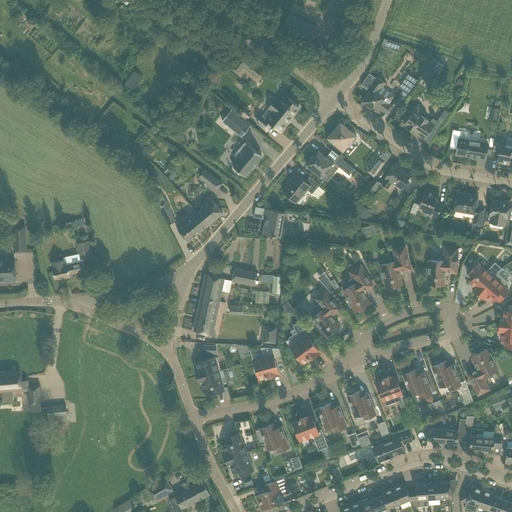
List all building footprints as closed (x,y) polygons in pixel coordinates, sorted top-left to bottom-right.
[(310,42),(317,26),(289,12),(281,28),(310,42)] [(383,45),(398,50),(401,43),(386,38),(383,45)] [(248,74),(255,66),(242,56),(231,69),(240,76),(244,71),(248,74)] [(433,58),(420,77),(430,84),(443,64),(433,58)] [(369,73),(361,85),(364,88),(362,91),(367,95),(362,101),(379,113),(381,110),(387,114),(392,106),(389,104),(395,96),(383,88),(386,84),(376,76),(375,77),(369,73)] [(399,107),(418,80),(409,74),(399,87),(403,90),(394,103),(399,107)] [(287,123),(299,108),(286,97),(279,105),(275,101),(269,108),(273,112),(266,121),(261,117),(257,122),(266,130),(272,124),(281,131),(287,123)] [(488,106),(488,117),(498,117),(499,107),(488,106)] [(445,109),(437,121),(442,124),(450,113),(445,109)] [(250,126),(230,110),(222,120),(241,137),(250,126)] [(409,112),(403,120),(406,122),(404,125),(407,126),(406,127),(414,133),(414,132),(418,134),(417,135),(424,140),(430,132),(434,125),(428,120),(421,115),(414,110),(412,113),(410,111),(409,112)] [(343,152),(356,136),(340,122),(327,138),(343,152)] [(488,143),(468,139),(469,133),(453,130),(450,148),(456,149),(455,154),(485,160),(488,143)] [(510,156),(511,156),(511,145),(505,144),(506,141),(495,139),(493,150),(499,151),(497,162),(509,164),(510,156)] [(262,156),(249,146),(244,142),(234,155),(238,159),(233,166),(245,176),(262,156)] [(318,150),(306,165),(321,177),(333,163),(318,150)] [(339,156),(334,162),(349,175),(354,169),(339,156)] [(374,177),(385,161),(379,156),(367,171),(374,177)] [(402,167),(395,162),(385,177),(386,178),(381,184),(386,187),(390,181),(401,188),(411,175),(401,169),(402,167)] [(282,191),(290,197),(295,202),(306,189),(312,194),(320,184),(317,183),(310,176),(305,182),(296,174),(291,180),(292,181),(284,191),(283,191),(282,191)] [(214,177),(206,187),(214,193),(222,183),(214,177)] [(372,194),(380,182),(373,178),(365,190),(372,194)] [(436,218),(438,214),(442,204),(436,202),(439,194),(426,188),(422,198),(419,206),(426,209),(424,213),(436,218)] [(470,197),(470,195),(457,193),(455,202),(454,210),(474,214),(473,224),(481,225),(482,218),(484,208),(476,207),(478,199),(470,197)] [(204,207),(197,213),(202,220),(196,226),(200,232),(222,214),(208,198),(201,204),(204,207)] [(492,200),(490,210),(490,212),(486,211),(484,221),(489,221),(489,223),(505,225),(506,219),(507,220),(508,213),(510,203),(492,200)] [(159,204),(169,224),(175,222),(170,211),(170,210),(166,201),(159,204)] [(359,204),(354,212),(366,220),(369,214),(362,209),(364,207),(359,204)] [(280,238),(283,238),(285,229),(282,228),(285,212),(264,208),(263,215),(266,216),(263,234),(274,235),(273,237),(279,237),(279,236),(280,237),(280,238)] [(188,242),(200,232),(196,226),(202,220),(197,213),(194,210),(184,218),(187,221),(177,229),(182,234),(188,242)] [(362,227),(364,235),(376,232),(375,224),(362,227)] [(26,251),(25,226),(13,227),(14,252),(26,251)] [(80,258),(92,255),(88,240),(77,243),(80,258)] [(411,269),(405,246),(393,248),(396,261),(381,264),(383,273),(381,273),(383,282),(385,282),(386,288),(388,288),(390,289),(394,288),(395,286),(402,284),(399,270),(401,270),(401,271),(411,269)] [(456,272),(457,249),(445,248),(444,261),(429,260),(428,268),(427,268),(426,278),(428,278),(428,284),(430,284),(431,286),(435,286),(437,284),(444,285),(445,270),(447,270),(446,272),(456,272)] [(84,261),(66,265),(65,259),(52,262),(53,268),(55,280),(70,276),(70,274),(86,271),(84,261)] [(0,282),(16,281),(15,260),(0,260),(0,280),(0,282)] [(473,288),(479,293),(501,268),(495,262),(487,271),(478,263),(468,274),(473,278),(470,282),(474,286),(473,288)] [(373,286),(361,265),(350,271),(356,283),(343,290),(347,298),(346,299),(351,307),(352,306),(356,311),(357,310),(359,311),(363,309),(363,307),(369,303),(362,290),(363,289),(364,291),(373,286)] [(257,272),(234,268),(232,281),(255,286),(257,272)] [(501,268),(479,293),(485,298),(487,297),(491,301),(495,297),(499,301),(508,290),(504,286),(508,282),(497,273),(501,268)] [(326,271),(320,274),(329,290),(335,287),(326,271)] [(205,274),(199,304),(218,308),(224,278),(205,274)] [(273,281),(273,292),(280,292),(280,275),(262,274),(262,281),(273,281)] [(257,290),(257,301),(269,302),(269,290),(257,290)] [(339,326),(330,315),(331,313),(332,315),(340,308),(324,290),(315,298),(323,308),(312,318),(317,324),(316,325),(322,333),(323,332),(327,336),(329,335),(331,336),(334,333),(334,331),(339,326)] [(287,302),(282,306),(284,308),(284,311),(294,312),(287,302)] [(218,308),(199,304),(193,330),(212,334),(218,308)] [(244,314),(245,304),(231,304),(231,313),(244,314)] [(501,317),(500,325),(511,326),(511,305),(510,305),(509,312),(504,311),(503,317),(501,317)] [(319,351),(309,338),(312,335),(301,320),(293,326),(302,339),(291,347),(297,355),(296,357),(298,361),(301,361),(303,363),(319,351)] [(511,326),(500,325),(499,333),(501,333),(501,339),(506,339),(505,346),(511,346),(511,326)] [(277,327),(264,326),(263,342),(276,343),(277,327)] [(254,360),(256,369),(255,370),(256,375),(258,375),(259,379),(278,373),(274,358),(281,356),(279,348),(261,347),(263,357),(254,360)] [(490,354),(489,354),(486,349),(484,350),(482,349),(478,351),(478,353),(472,356),(478,369),(477,370),(476,369),(467,374),(478,395),(489,389),(483,378),(497,371),(493,363),(495,362),(490,354)] [(218,370),(220,370),(216,357),(196,362),(198,368),(195,369),(198,376),(218,370)] [(461,385),(453,364),(447,367),(445,361),(440,363),(438,362),(434,363),(434,365),(432,366),(440,387),(447,384),(449,389),(461,385)] [(432,393),(424,372),(418,375),(416,369),(411,371),(409,370),(405,371),(405,373),(403,374),(411,395),(418,392),(420,397),(432,393)] [(218,370),(198,376),(200,384),(202,384),(204,389),(209,388),(210,394),(224,390),(218,370)] [(0,373),(0,392),(2,392),(3,402),(14,401),(13,391),(28,390),(29,405),(41,405),(40,385),(28,386),(28,379),(21,380),(21,372),(0,373)] [(401,390),(395,375),(376,382),(377,385),(376,387),(377,391),(380,392),(385,406),(398,401),(402,410),(411,407),(404,389),(401,390)] [(473,401),(469,389),(461,392),(466,404),(473,401)] [(362,396),(360,391),(355,392),(353,391),(349,393),(349,395),(347,396),(355,416),(358,423),(365,421),(364,419),(376,415),(368,394),(362,396)] [(494,409),(507,403),(503,394),(490,399),(494,409)] [(445,412),(441,400),(433,403),(438,414),(445,412)] [(346,427),(339,406),(333,408),(331,403),(326,404),(324,403),(320,405),(319,407),(318,408),(326,428),(333,425),(335,431),(346,427)] [(66,404),(47,406),(49,426),(68,425),(66,404)] [(311,415),(293,422),(294,425),(293,427),(294,431),(296,432),(300,440),(313,435),(319,450),(328,447),(321,429),(317,430),(316,427),(311,415)] [(389,433),(384,421),(377,424),(381,436),(389,433)] [(275,429),(273,424),(268,425),(266,424),(262,426),(262,428),(260,429),(268,449),(275,446),(277,452),(289,448),(281,427),(275,429)] [(500,445),(501,438),(502,433),(500,429),(498,424),(495,425),(493,437),(483,436),(481,455),(493,456),(494,444),(500,445)] [(464,441),(470,442),(469,454),(481,455),(483,436),(483,429),(471,428),(471,432),(469,432),(470,426),(465,426),(465,427),(464,441)] [(433,446),(445,448),(446,429),(428,427),(427,437),(433,438),(433,446)] [(511,441),(508,441),(508,434),(508,432),(505,432),(504,427),(500,429),(502,433),(501,438),(500,445),(499,455),(505,455),(504,466),(511,466),(511,441)] [(457,449),(458,440),(459,430),(446,429),(445,448),(457,449)] [(390,440),(373,447),(378,461),(397,454),(398,455),(405,452),(402,444),(412,440),(408,430),(389,437),(390,440)] [(360,444),(355,432),(348,435),(352,447),(360,444)] [(246,452),(238,433),(226,438),(228,444),(223,445),(225,451),(223,452),(226,459),(246,452)] [(367,436),(359,439),(362,448),(370,444),(367,436)] [(253,470),(246,452),(226,459),(229,467),(231,466),(233,472),(238,470),(240,475),(253,470)] [(303,468),(298,456),(291,459),(295,471),(303,468)] [(268,475),(257,479),(259,485),(271,481),(268,475)] [(452,500),(450,481),(443,482),(443,477),(438,478),(440,498),(440,501),(452,500)] [(266,492),(256,495),(261,509),(276,503),(274,498),(282,495),(289,492),(284,478),(276,480),(263,485),(266,492)] [(440,498),(438,478),(433,478),(434,482),(427,483),(428,499),(429,499),(440,498)] [(167,479),(147,490),(154,501),(174,490),(167,479)] [(427,483),(427,479),(422,479),(422,483),(415,484),(416,489),(406,489),(410,499),(411,499),(414,507),(429,506),(429,499),(428,499),(427,483)] [(180,507),(181,509),(210,494),(203,480),(191,487),(188,481),(182,484),(185,489),(174,494),(175,497),(169,500),(175,510),(180,507)] [(406,489),(404,483),(393,488),(399,504),(410,499),(406,489)] [(460,501),(467,503),(465,508),(475,511),(477,506),(483,489),(472,486),(470,491),(464,489),(460,501)] [(399,504),(393,488),(382,492),(390,511),(390,510),(389,508),(399,504)] [(487,511),(494,493),(483,489),(477,506),(488,509),(487,511)] [(378,511),(386,511),(390,511),(382,492),(383,494),(373,499),(378,511)] [(494,493),(487,511),(499,511),(504,499),(493,496),(494,493)] [(131,511),(139,507),(133,497),(114,508),(115,511),(131,511)] [(378,511),(373,499),(368,500),(367,499),(362,501),(363,503),(362,503),(365,511),(378,511)] [(511,502),(504,499),(499,511),(511,511),(511,510),(511,502)] [(363,503),(362,501),(361,500),(350,505),(353,511),(365,511),(362,503),(363,503)]
